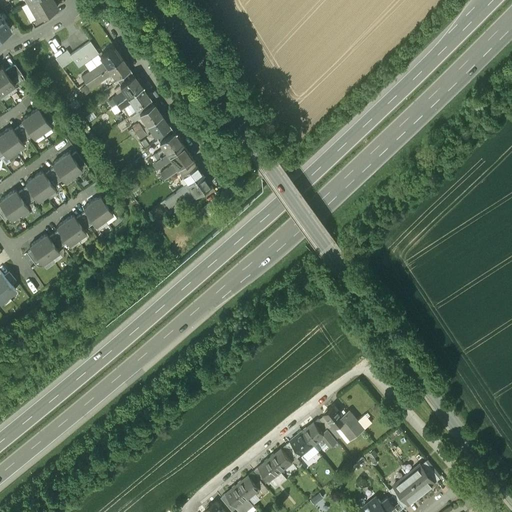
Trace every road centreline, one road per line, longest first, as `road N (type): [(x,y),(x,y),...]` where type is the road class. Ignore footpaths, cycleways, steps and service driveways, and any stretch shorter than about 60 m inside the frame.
road 1 (motorway): [(0,475),(259,258),(511,15)]
road 2 (motorway): [(493,0),(241,240),(0,444)]
road 3 (tertiary): [(511,498),(162,12)]
road 4 (residential): [(463,481),(363,370),(183,507)]
road 5 (residential): [(95,0),(222,187)]
